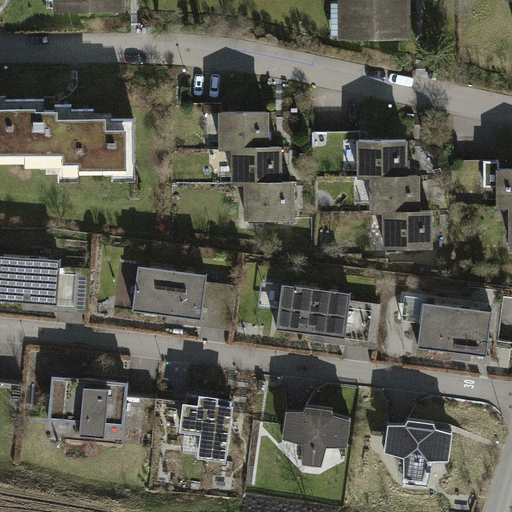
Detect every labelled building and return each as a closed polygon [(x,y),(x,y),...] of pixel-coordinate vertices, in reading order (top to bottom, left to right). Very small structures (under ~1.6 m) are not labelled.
[(58,0),(58,13),(134,13),(134,0),(58,0)] [(338,0),(339,41),(415,41),(414,0),(338,0)] [(0,165),(64,166),(64,184),(144,184),(144,123),(117,123),(117,117),(69,117),(69,114),(47,114),(47,105),(16,104),(16,97),(0,96),(0,165)] [(227,104),(194,104),(194,130),(226,130),(226,150),(240,150),(277,151),(278,114),(226,113),(227,104)] [(365,135),(317,134),(317,160),(364,161),(364,181),(378,181),(415,181),(416,145),(365,144),(365,135)] [(277,151),(240,150),(240,186),(252,186),(290,187),(291,151),(277,151)] [(503,163),(454,162),(453,188),(502,189),(502,209),(511,209),(511,172),(503,172),(503,163)] [(415,181),(378,181),(378,217),(390,217),(428,217),(429,182),(415,181)] [(290,187),(252,186),(251,218),(303,218),(304,187),(290,187)] [(428,217),(390,217),(389,248),(441,249),(442,218),(428,217)] [(317,247),(289,244),(287,257),(316,260),(317,247)] [(68,262),(0,257),(0,300),(25,302),(24,309),(93,314),(96,271),(68,269),(68,262)] [(441,264),(420,263),(419,270),(440,272),(441,264)] [(216,279),(147,270),(141,311),(169,315),(168,323),(237,331),(242,289),(215,285),(216,279)] [(285,309),(288,287),(262,284),(259,305),(285,309)] [(361,297),(289,287),(283,332),(314,336),(314,342),(382,351),(388,307),(360,303),(361,297)] [(502,315),(430,305),(424,348),(497,357),(500,334),(502,315)] [(131,378),(51,373),(47,433),(153,441),(156,395),(129,393),(131,378)] [(0,431),(21,432),(24,386),(0,384),(0,431)] [(187,391),(182,427),(203,430),(200,453),(226,456),(233,397),(187,391)] [(306,408),(287,408),(284,436),(304,441),(304,462),(323,465),(329,445),(348,444),(352,417),(336,412),(335,406),(308,403),(306,408)] [(407,422),(389,422),(386,449),(405,454),(406,476),(425,478),(430,458),(450,458),(454,430),(438,425),(437,420),(410,417),(407,422)]
